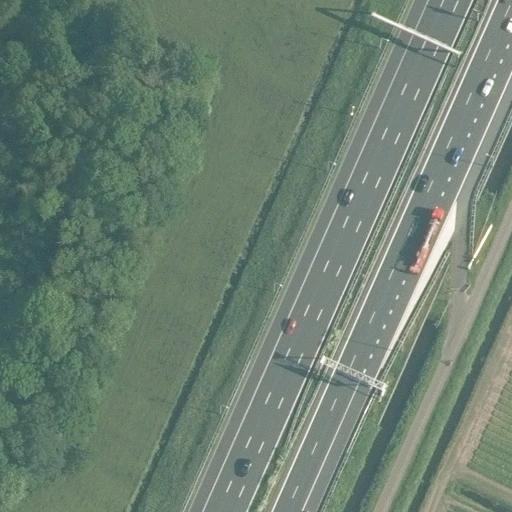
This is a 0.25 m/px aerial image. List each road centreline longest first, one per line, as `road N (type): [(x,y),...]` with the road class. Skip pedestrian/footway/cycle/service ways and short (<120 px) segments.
road 1 (motorway): [(447,0),(221,511)]
road 2 (motorway): [(284,511),(511,18)]
road 3 (unclassified): [(380,511),(511,213)]
